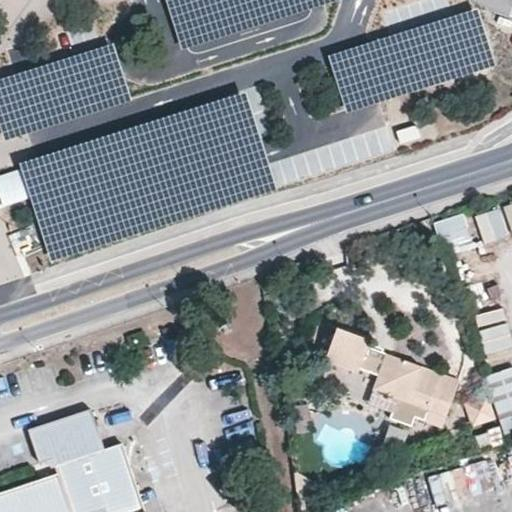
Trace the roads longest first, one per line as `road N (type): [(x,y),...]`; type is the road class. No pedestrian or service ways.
road 1 (tertiary): [(0,342),(256,256),(267,237)]
road 2 (tertiary): [(267,237),(239,236),(0,315)]
road 3 (tertiary): [(511,159),(267,237)]
